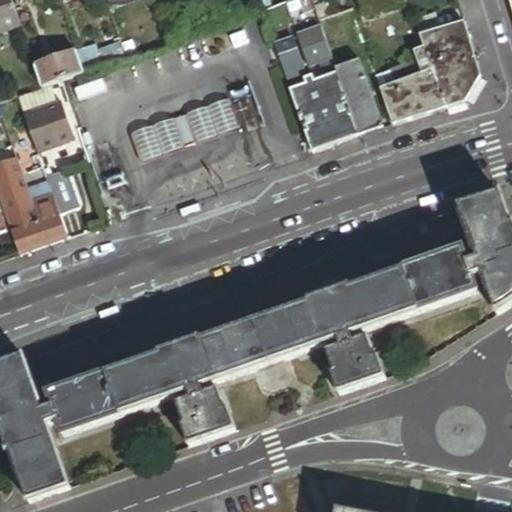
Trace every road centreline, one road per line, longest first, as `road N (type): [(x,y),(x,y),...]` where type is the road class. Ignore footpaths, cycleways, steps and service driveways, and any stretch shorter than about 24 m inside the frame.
road 1 (tertiary): [(511,142),(0,314)]
road 2 (residential): [(116,511),(312,440)]
road 3 (residential): [(312,440),(434,459)]
road 4 (residential): [(428,401),(370,413),(312,440)]
